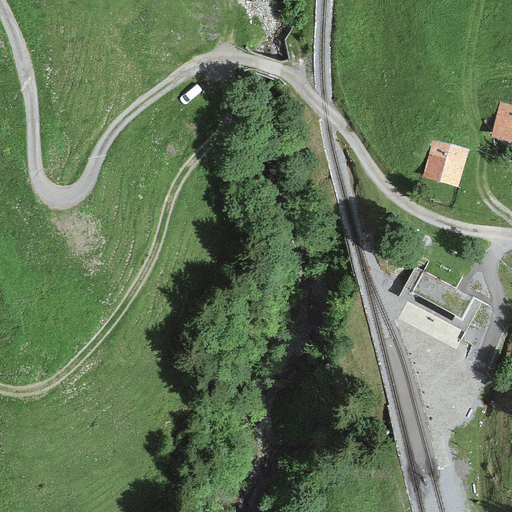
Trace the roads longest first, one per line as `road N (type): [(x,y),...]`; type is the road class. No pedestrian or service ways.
road 1 (track): [(0,3),(27,80),(39,181),(58,198),(81,188),(112,131),(147,99),(193,67),(239,58),(294,79),(411,208),(461,228),(511,234)]
road 2 (track): [(0,387),(41,386),(112,321),(152,254),(179,177),(230,125),(229,58)]
road 3 (track): [(459,511),(446,409),(487,348),(499,308),(492,255),(511,237)]
